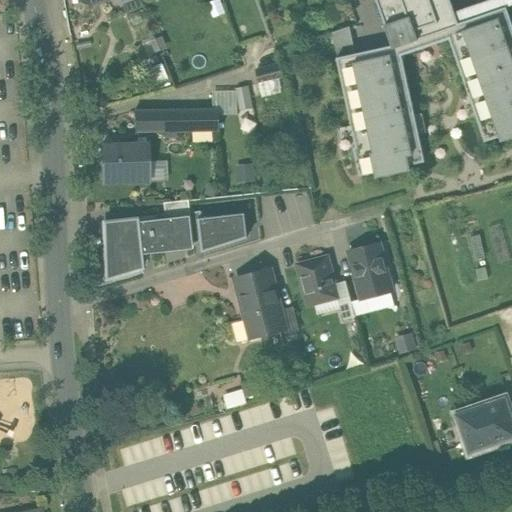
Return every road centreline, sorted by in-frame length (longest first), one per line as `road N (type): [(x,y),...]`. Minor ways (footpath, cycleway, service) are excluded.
road 1 (residential): [(62,306),(397,203)]
road 2 (tertiary): [(62,306),(58,121),(35,0)]
road 3 (tertiary): [(84,511),(63,348)]
